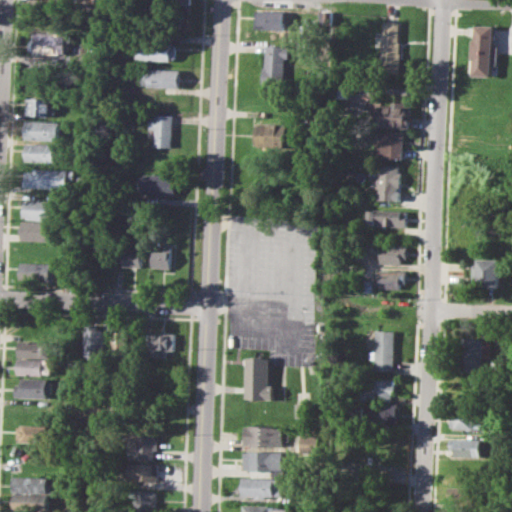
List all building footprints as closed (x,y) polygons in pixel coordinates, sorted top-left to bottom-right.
[(256,10),(289,11),(288,30),(255,29),(256,10)] [(317,11),(334,11),(333,27),(316,27),(317,11)] [(384,20),(404,20),(402,72),(382,71),(384,20)] [(476,23),(495,24),(492,76),(475,75),(475,58),(471,58),(472,38),(476,39),(476,23)] [(35,30),(75,31),(75,42),(67,41),(67,54),(34,53),(35,30)] [(138,40),(173,41),(172,44),(177,44),(176,58),(171,57),(171,60),(138,59),(138,40)] [(268,45),(294,46),(294,58),(287,58),(286,85),(266,84),(268,45)] [(142,70),(150,70),(150,66),(181,67),(180,88),(150,86),(150,83),(142,83),(142,70)] [(336,83),(351,83),(350,99),(336,99),(336,83)] [(28,97),(53,98),(53,102),(59,103),(58,114),(52,114),(52,117),(27,116),(28,97)] [(378,105),(396,106),(395,101),(412,102),(411,129),(377,128),(378,105)] [(312,107),(330,108),(329,133),(311,132),(312,107)] [(150,118),(157,118),(158,113),(175,113),(174,146),(156,146),(156,128),(150,128),(150,118)] [(27,120),(63,121),(62,140),(26,138),(27,120)] [(256,122),(295,123),(294,139),(287,139),(287,146),(256,145),(256,122)] [(379,130),(407,131),(405,158),(377,156),(379,130)] [(28,143),(62,143),(62,160),(27,159),(28,143)] [(381,164),(402,165),(401,172),(405,172),(404,200),(379,199),(381,164)] [(25,171),(33,171),(33,167),(76,168),(76,180),(68,179),(68,187),(24,186),(25,171)] [(145,174),(178,175),(177,193),(144,192),(144,187),(140,186),(140,177),(145,177),(145,174)] [(25,199),(60,201),(60,219),(25,217),(25,199)] [(369,209),(408,211),(408,225),(368,224),(369,209)] [(24,220),(60,221),(59,239),(24,238),(24,220)] [(124,249),(136,249),(136,243),(145,243),(144,266),(124,265),(124,249)] [(375,243),(408,245),(408,258),(402,258),(402,263),(381,263),(382,257),(374,257),(375,243)] [(154,250),(166,250),(166,245),(173,245),(173,267),(154,266),(154,250)] [(479,257),(500,258),(499,288),(478,287),(479,280),(473,280),(474,263),(479,263),(479,257)] [(23,260),(53,262),(53,269),(58,269),(58,282),(22,280),(23,260)] [(377,269),(407,270),(406,283),(401,282),(400,289),(380,288),(381,276),(377,276),(377,269)] [(359,280),(373,281),(372,291),(358,290),(359,280)] [(85,326),(106,326),(106,356),(101,356),(101,359),(89,359),(89,354),(85,354),(85,326)] [(116,327),(134,327),(133,350),(116,349),(116,327)] [(376,330),(395,331),(394,370),(375,369),(376,359),(370,359),(370,350),(376,350),(376,330)] [(150,331),(177,332),(177,350),(149,349),(150,331)] [(464,338),(491,339),(491,358),(484,358),(483,371),(462,371),(464,338)] [(20,340),(49,340),(48,356),(20,355),(20,340)] [(249,357),(272,357),(271,384),(275,385),(275,400),(248,399),(249,357)] [(20,358),(48,359),(48,374),(20,374),(20,358)] [(23,377),(56,378),(55,391),(49,391),(49,396),(17,395),(18,383),(23,383),(23,377)] [(366,378),(396,379),(395,394),(392,394),(392,400),(359,399),(359,389),(365,389),(366,378)] [(297,401),(312,402),(311,418),(296,417),(297,401)] [(355,406),(380,407),(380,402),(401,403),(400,422),(355,420),(355,406)] [(132,409),(159,409),(159,425),(132,425),(132,409)] [(453,410),(482,411),(481,419),(491,420),(491,431),(452,429),(453,410)] [(22,423),(57,424),(56,443),(21,442),(21,439),(17,439),(17,426),(22,426),(22,423)] [(247,426),(285,427),(285,431),(290,431),(289,440),(284,440),(283,446),(246,444),(247,426)] [(303,435),(320,435),(319,451),(303,451),(303,435)] [(131,436),(160,436),(160,450),(156,450),(156,459),(131,459),(131,436)] [(453,436),(485,437),(485,457),(459,456),(459,449),(452,449),(453,436)] [(247,451),(286,452),(285,476),(274,476),(274,470),(246,469),(247,451)] [(374,456),(400,456),(399,474),(373,473),(374,456)] [(131,462),(160,463),(159,481),(123,480),(123,467),(131,468),(131,462)] [(14,476),(48,477),(48,482),(53,482),(53,491),(14,490),(14,476)] [(245,478),(284,479),(283,496),(245,495),(245,478)] [(452,486),(488,486),(488,503),(452,503),(452,486)] [(130,489),(159,491),(158,507),(130,506),(130,489)] [(14,494),(48,495),(48,510),(13,508),(14,494)]
